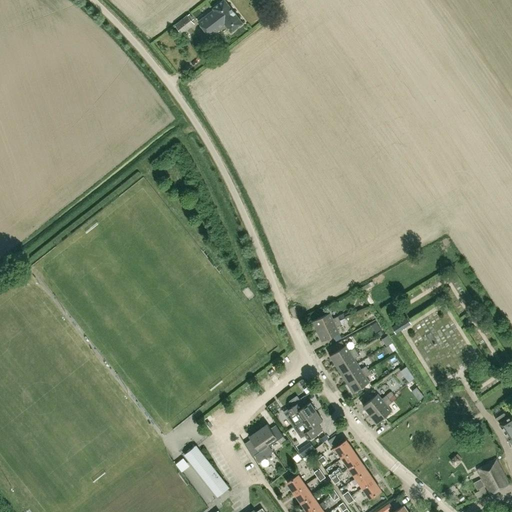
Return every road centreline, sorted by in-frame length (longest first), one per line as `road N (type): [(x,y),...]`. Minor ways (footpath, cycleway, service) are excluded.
road 1 (unclassified): [(288,322),(204,137),(135,43),(91,0)]
road 2 (residential): [(310,364),(220,440),(246,483)]
road 3 (residential): [(417,486),(374,451),(310,364)]
